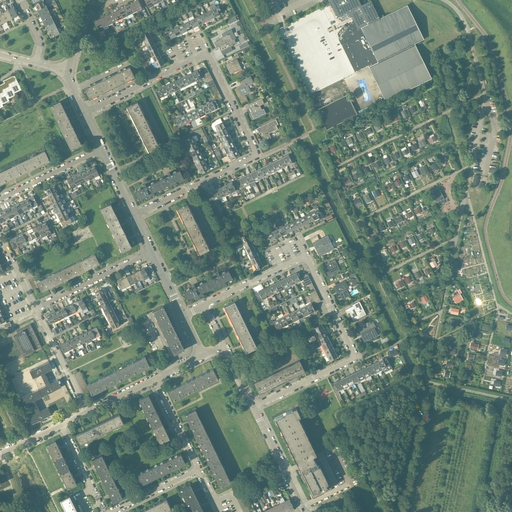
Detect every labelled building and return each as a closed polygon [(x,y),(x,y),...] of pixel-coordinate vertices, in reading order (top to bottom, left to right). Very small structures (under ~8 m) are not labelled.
[(45,5),(44,2),(47,0),(46,0),(42,0),(43,0),(34,5),(37,10),(46,6),(45,5)] [(138,0),(133,3),(137,11),(138,13),(143,11),(142,8),(138,0)] [(150,0),(144,0),(148,8),(153,6),(150,0)] [(431,78),(414,44),(423,39),(407,5),(379,19),(370,1),(361,5),(358,0),(328,0),(337,17),(348,12),(352,20),(347,28),(344,25),(337,34),(338,37),(339,39),(338,39),(354,72),(368,66),(385,101),(431,78)] [(46,6),(37,10),(40,16),(48,11),(48,10),(46,7),(49,5),(49,3),(45,5),(46,6)] [(133,3),(128,5),(132,13),(137,11),(133,3)] [(12,4),(10,4),(12,8),(8,9),(7,10),(12,19),(17,16),(13,8),(14,7),(12,4)] [(128,5),(123,8),(127,16),(132,13),(128,5)] [(216,8),(210,11),(214,18),(219,15),(219,14),(222,13),(218,5),(215,7),(216,8)] [(12,19),(7,10),(8,9),(7,6),(5,7),(6,10),(3,12),(2,13),(6,22),(12,19)] [(123,8),(118,10),(122,18),(127,16),(123,8)] [(48,11),(40,16),(42,21),(51,17),(51,16),(49,13),(52,11),(51,9),(48,10),(48,11)] [(118,10),(113,12),(117,20),(122,18),(118,10)] [(210,11),(205,13),(208,20),(214,18),(210,11)] [(113,12),(109,15),(112,23),(117,20),(113,12)] [(205,13),(200,16),(203,23),(208,20),(205,13)] [(51,17),(42,21),(45,27),(54,22),(53,21),(52,18),(55,16),(54,14),(51,16),(51,17)] [(109,15),(104,17),(108,25),(112,23),(109,15)] [(200,16),(194,18),(198,26),(203,23),(200,16)] [(104,17),(99,19),(103,27),(108,25),(104,17)] [(194,18),(189,21),(192,28),(198,26),(194,18)] [(99,19),(94,22),(98,30),(99,33),(104,30),(103,27),(99,19)] [(54,22),(45,27),(48,32),(57,28),(56,27),(54,24),(58,22),(57,20),(53,21),(54,22)] [(189,21),(183,24),(187,31),(192,28),(189,21)] [(183,24),(178,26),(181,34),(187,31),(183,24)] [(57,28),(48,32),(50,38),(59,34),(57,29),(60,27),(59,25),(56,27),(57,28)] [(178,26),(173,29),(176,36),(181,34),(178,26)] [(173,29),(167,32),(167,30),(163,32),(166,38),(169,36),(171,39),(176,36),(173,29)] [(148,31),(141,35),(144,40),(151,37),(148,31)] [(221,51),(233,46),(232,44),(236,43),(234,39),(232,40),(229,34),(227,35),(227,34),(226,35),(220,38),(221,39),(214,42),(217,47),(219,46),(221,51)] [(151,37),(144,40),(146,46),(153,43),(151,37)] [(153,43),(146,46),(149,51),(156,48),(153,43)] [(156,48),(149,51),(151,57),(159,53),(156,48)] [(159,53),(151,57),(154,62),(161,59),(159,53)] [(225,64),(230,74),(241,69),(236,59),(239,58),(238,54),(232,57),(233,60),(225,64)] [(161,59),(154,62),(157,68),(164,64),(161,59)] [(129,67),(118,72),(114,74),(120,85),(135,77),(129,67)] [(202,80),(197,70),(192,73),(196,81),(197,83),(202,80)] [(192,73),(186,75),(190,83),(196,81),(192,73)] [(114,74),(110,76),(99,82),(104,92),(120,85),(114,74)] [(190,83),(186,75),(181,78),(185,86),(190,83)] [(14,76),(3,81),(4,83),(0,85),(0,107),(3,106),(2,104),(9,101),(8,98),(15,95),(14,93),(21,89),(14,76)] [(244,83),(236,87),(241,97),(251,92),(248,86),(253,83),(250,76),(242,80),(244,83)] [(185,86),(181,78),(175,81),(180,91),(186,88),(185,86)] [(180,91),(175,81),(170,83),(174,91),(175,94),(180,91)] [(99,82),(91,85),(84,89),(89,100),(104,92),(99,82)] [(170,83),(165,86),(168,94),(174,91),(170,83)] [(165,86),(159,89),(156,90),(160,98),(168,94),(165,86)] [(323,106),(318,109),(325,124),(324,124),(327,129),(357,115),(347,94),(323,106)] [(261,99),(245,106),(247,109),(251,108),(252,110),(253,111),(250,113),(253,119),(263,114),(259,106),(263,103),(263,102),(262,101),(261,99)] [(219,108),(216,102),(215,100),(207,104),(211,112),(219,108)] [(60,101),(50,106),(50,107),(57,121),(67,116),(64,110),(63,108),(60,102),(60,101)] [(137,102),(132,104),(131,104),(130,104),(131,105),(126,107),(134,122),(145,117),(137,102)] [(205,114),(201,106),(200,104),(198,105),(199,107),(196,109),(200,117),(205,114)] [(207,104),(201,106),(205,114),(211,112),(207,104)] [(196,109),(191,111),(195,119),(200,117),(196,109)] [(191,111),(185,114),(189,122),(195,119),(191,111)] [(185,114),(180,117),(184,125),(189,122),(185,114)] [(67,116),(57,121),(64,135),(74,130),(71,124),(70,122),(67,116)] [(152,132),(146,121),(145,117),(134,122),(141,138),(152,132)] [(180,117),(174,119),(178,127),(184,125),(180,117)] [(264,125),(256,129),(258,132),(261,131),(265,139),(265,140),(270,138),(268,133),(275,130),(277,129),(275,126),(278,124),(275,119),(275,120),(273,121),(270,122),(270,123),(264,125)] [(215,126),(217,131),(225,127),(223,122),(215,126)] [(225,127),(217,131),(220,137),(228,133),(225,127)] [(74,130),(64,135),(71,149),(71,150),(81,145),(78,139),(77,136),(77,137),(74,130)] [(159,147),(152,132),(141,138),(149,153),(159,147)] [(228,133),(220,137),(223,142),(231,138),(228,133)] [(192,137),(184,141),(187,146),(195,142),(192,137)] [(231,138),(223,142),(225,147),(233,143),(231,138)] [(195,142),(187,146),(190,151),(198,148),(195,142)] [(233,143),(225,147),(228,153),(236,149),(233,143)] [(198,148),(190,151),(192,157),(200,153),(198,148)] [(236,149),(228,153),(231,158),(234,157),(235,159),(240,157),(236,149)] [(44,151),(30,158),(35,168),(41,165),(43,164),(49,161),(44,151)] [(200,153),(192,157),(195,162),(203,158),(200,153)] [(288,155),(282,157),(282,158),(286,166),(292,163),(288,155)] [(30,158),(15,165),(20,175),(26,172),(27,172),(29,171),(35,168),(30,158)] [(203,158),(195,162),(197,168),(205,164),(203,158)] [(282,158),(277,160),(281,168),(286,166),(282,158)] [(277,160),(272,163),(276,171),(281,168),(277,160)] [(272,163),(266,165),(270,173),(276,171),(272,163)] [(205,164),(197,168),(200,173),(208,169),(205,164)] [(15,165),(1,172),(5,182),(12,179),(14,178),(20,175),(15,165)] [(266,165),(261,168),(265,176),(270,173),(266,165)] [(94,166),(90,168),(95,180),(97,180),(95,177),(99,175),(94,166)] [(90,168),(85,171),(89,180),(93,178),(94,181),(95,180),(90,168)] [(261,168),(256,171),(259,179),(265,176),(261,168)] [(172,176),(165,179),(164,177),(162,178),(160,179),(161,179),(157,181),(160,188),(164,186),(164,187),(167,185),(168,187),(177,183),(176,181),(179,180),(179,179),(182,177),(179,170),(175,172),(173,172),(174,173),(171,174),(172,176)] [(419,175),(416,170),(411,173),(414,178),(419,175)] [(85,171),(80,173),(86,185),(88,184),(86,181),(89,180),(85,171)] [(256,171),(250,173),(254,181),(259,179),(256,171)] [(80,173),(76,175),(80,184),(84,183),(85,185),(86,185),(80,173)] [(250,173),(245,176),(248,184),(254,181),(250,173)] [(76,175),(71,177),(77,189),(78,189),(77,186),(80,184),(76,175)] [(245,176),(238,179),(240,182),(237,184),(239,190),(243,188),(242,187),(248,184),(245,176)] [(67,180),(71,189),(75,187),(76,190),(77,189),(71,177),(67,180)] [(401,184),(398,179),(393,181),(396,187),(401,184)] [(150,187),(143,190),(142,188),(140,189),(138,189),(139,190),(135,192),(138,199),(141,197),(142,198),(145,196),(146,198),(155,193),(154,192),(157,190),(157,189),(160,188),(157,181),(153,183),(153,182),(151,183),(151,184),(149,185),(150,187)] [(232,182),(226,185),(230,193),(231,196),(237,193),(237,194),(241,193),(239,190),(237,184),(233,185),(232,182)] [(54,185),(45,190),(47,195),(59,189),(59,188),(56,189),(54,185)] [(226,185),(221,187),(225,195),(230,193),(226,185)] [(221,187),(216,190),(221,201),(226,198),(225,195),(221,187)] [(439,188),(430,192),(436,203),(440,201),(444,199),(441,193),(440,192),(439,188)] [(59,189),(47,195),(49,199),(59,195),(57,191),(60,190),(59,189)] [(221,201),(216,190),(210,193),(211,196),(208,198),(211,204),(214,202),(215,203),(221,201)] [(59,195),(49,199),(52,204),(64,198),(63,197),(60,198),(59,195)] [(33,196),(28,198),(34,210),(35,210),(34,207),(37,205),(33,196)] [(28,198),(23,201),(28,210),(32,208),(33,211),(34,210),(28,198)] [(64,198),(52,204),(54,209),(63,204),(61,201),(64,199),(64,198)] [(23,201),(19,203),(25,215),(26,214),(25,211),(28,210),(23,201)] [(19,203),(14,205),(19,214),(22,212),(24,215),(25,215),(19,203)] [(63,204),(54,209),(56,213),(68,207),(68,206),(65,207),(63,204)] [(100,208),(107,223),(117,218),(114,212),(113,210),(112,210),(110,204),(100,208)] [(177,209),(184,224),(194,219),(187,204),(184,206),(184,205),(182,206),(177,209)] [(14,205),(10,207),(16,219),(17,218),(16,216),(19,214),(14,205)] [(10,207),(5,209),(10,219),(13,217),(15,220),(16,219),(10,207)] [(68,207),(56,213),(58,218),(68,213),(66,210),(69,208),(68,207)] [(317,208),(315,209),(309,211),(310,213),(313,220),(319,218),(320,220),(324,218),(323,215),(321,216),(317,208)] [(5,209),(1,212),(7,223),(8,223),(6,220),(10,219),(5,209)] [(68,213),(58,218),(61,222),(73,216),(72,215),(69,217),(68,213)] [(310,213),(305,216),(308,223),(313,220),(310,213)] [(73,216),(61,222),(63,227),(72,222),(70,219),(73,218),(73,216)] [(305,216),(299,219),(303,225),(308,223),(305,216)] [(117,218),(107,223),(114,237),(124,233),(121,227),(120,224),(119,224),(117,218)] [(194,219),(184,224),(191,239),(201,234),(194,219)] [(299,219),(294,221),(297,228),(303,225),(299,219)] [(294,221),(288,224),(292,231),(297,228),(294,221)] [(49,223),(47,224),(46,222),(41,224),(46,236),(48,235),(46,233),(50,231),(52,230),(49,223)] [(41,224),(36,226),(40,236),(44,234),(45,236),(46,236),(41,224)] [(288,224),(283,226),(286,233),(292,231),(288,224)] [(36,226),(31,229),(37,240),(39,240),(37,237),(40,236),(36,226)] [(283,226),(278,229),(281,236),(286,233),(283,226)] [(31,229),(27,231),(31,240),(35,238),(36,241),(37,240),(31,229)] [(263,242),(269,239),(270,241),(276,238),(272,232),(271,229),(266,232),(266,233),(260,236),(263,242)] [(278,229),(272,232),(276,238),(281,236),(278,229)] [(27,231),(22,233),(28,245),(29,244),(28,241),(31,240),(27,231)] [(22,233),(18,235),(22,244),(26,243),(27,245),(28,245),(22,233)] [(124,233),(114,237),(121,252),(131,248),(128,241),(127,238),(127,239),(124,233)] [(201,234),(191,239),(199,255),(209,250),(201,234)] [(240,238),(243,243),(250,240),(247,234),(240,238)] [(18,235),(13,237),(19,249),(23,247),(22,244),(18,235)] [(314,243),(315,246),(317,245),(318,247),(315,248),(319,255),(323,253),(323,254),(331,250),(328,244),(333,242),(330,236),(314,243)] [(18,250),(19,249),(13,237),(9,240),(13,249),(17,247),(18,250)] [(250,240),(243,243),(245,249),(252,245),(250,240)] [(252,245),(245,249),(248,254),(255,250),(252,245)] [(255,250),(248,254),(251,259),(258,256),(255,250)] [(95,254),(80,261),(84,270),(90,267),(91,268),(93,267),(93,266),(99,263),(95,254)] [(258,256),(251,259),(253,265),(260,261),(258,256)] [(339,270),(334,260),(323,265),(328,275),(335,272),(339,270)] [(80,261),(65,268),(70,277),(76,274),(76,275),(79,274),(79,273),(84,270),(80,261)] [(260,261),(253,265),(256,270),(263,267),(260,261)] [(65,268),(51,275),(55,285),(62,282),(64,281),(64,280),(70,277),(65,268)] [(144,268),(140,271),(143,278),(144,280),(149,278),(148,275),(149,275),(147,272),(146,272),(144,268)] [(210,279),(206,281),(209,288),(212,286),(213,287),(216,286),(217,287),(226,283),(225,281),(228,280),(228,279),(231,277),(228,270),(224,272),(222,273),(223,273),(220,274),(221,276),(214,279),(213,278),(211,279),(211,278),(209,279),(210,279)] [(140,271),(135,273),(139,281),(143,278),(140,271)] [(135,273),(130,275),(134,283),(139,281),(135,273)] [(296,273),(291,275),(295,283),(303,280),(302,278),(299,279),(296,273)] [(51,275),(36,282),(37,284),(39,287),(41,292),(47,289),(50,288),(50,287),(55,285),(51,275)] [(130,275),(126,277),(130,285),(134,283),(130,275)] [(291,275),(285,278),(289,286),(295,283),(291,275)] [(126,277),(122,279),(125,287),(130,285),(126,277)] [(285,278),(280,281),(284,289),(289,286),(285,278)] [(122,279),(117,282),(119,285),(118,286),(119,289),(121,289),(125,287),(122,279)] [(199,287),(192,290),(191,288),(189,290),(189,289),(187,290),(183,292),(187,299),(190,297),(191,298),(194,297),(195,298),(204,294),(203,292),(206,291),(205,290),(209,288),(206,281),(202,283),(200,283),(200,284),(198,285),(199,287)] [(280,281),(275,283),(278,291),(284,289),(280,281)] [(398,289),(403,286),(400,281),(395,284),(398,289)] [(342,282),(333,286),(336,292),(339,291),(339,292),(339,293),(342,299),(347,296),(344,290),(346,289),(342,282)] [(275,283),(269,286),(273,294),(278,291),(275,283)] [(269,286),(264,289),(268,297),(273,294),(269,286)] [(104,288),(95,292),(97,297),(105,293),(106,292),(104,288)] [(264,289),(258,291),(262,299),(268,297),(264,289)] [(105,293),(97,297),(99,301),(107,298),(105,293)] [(459,295),(453,298),(456,303),(462,300),(459,295)] [(107,298),(99,301),(101,306),(109,302),(107,298)] [(82,299),(77,301),(81,309),(83,311),(87,309),(85,305),(87,304),(85,300),(83,301),(82,299)] [(77,301),(73,303),(77,311),(81,309),(77,301)] [(353,307),(351,308),(350,307),(345,310),(347,314),(349,312),(352,319),(356,317),(357,318),(365,314),(363,310),(359,301),(352,305),(353,307)] [(109,302),(101,306),(104,311),(111,307),(109,302)] [(224,307),(229,319),(231,322),(242,317),(234,302),(224,307)] [(315,311),(312,305),(314,304),(315,304),(314,302),(313,302),(311,303),(306,306),(309,314),(315,311)] [(73,303),(68,305),(72,313),(77,311),(73,303)] [(68,305),(64,308),(68,315),(72,313),(68,305)] [(111,307),(104,311),(106,315),(115,310),(113,306),(111,307)] [(163,306),(152,311),(149,313),(156,327),(159,326),(170,320),(163,306)] [(306,306),(300,308),(304,316),(309,314),(306,306)] [(64,308),(59,310),(63,317),(68,315),(64,308)] [(300,308),(295,311),(299,319),(304,316),(300,308)] [(59,310),(55,312),(59,320),(63,317),(59,310)] [(115,310),(106,315),(108,320),(116,316),(118,315),(115,310)] [(295,311),(289,314),(293,322),(299,319),(295,311)] [(46,321),(48,320),(50,324),(54,322),(51,314),(50,312),(44,315),(46,321)] [(55,312),(51,314),(54,322),(59,320),(55,312)] [(289,314),(284,316),(288,324),(293,322),(289,314)] [(116,316),(108,320),(110,324),(118,320),(116,316)] [(284,316),(278,319),(282,327),(288,324),(284,316)] [(242,317),(231,322),(239,337),(249,332),(242,317)] [(118,320),(110,324),(112,329),(120,325),(122,324),(120,319),(118,320)] [(278,319),(273,321),(272,320),(269,322),(271,327),(275,325),(277,330),(282,327),(278,319)] [(170,320),(159,326),(156,327),(163,341),(166,340),(177,335),(170,320)] [(363,326),(356,329),(359,336),(361,335),(361,337),(363,336),(365,341),(369,339),(377,335),(374,329),(376,328),(373,322),(367,325),(368,327),(364,328),(363,326)] [(30,324),(16,331),(18,334),(13,336),(23,356),(41,347),(35,334),(30,324)] [(321,324),(313,328),(316,334),(324,330),(321,324)] [(96,327),(91,330),(95,337),(100,335),(100,334),(101,334),(99,330),(98,331),(96,327)] [(91,330),(87,332),(91,339),(95,337),(91,330)] [(324,330),(316,334),(319,339),(327,335),(324,330)] [(87,332),(82,334),(86,342),(87,344),(92,342),(91,339),(87,332)] [(249,332),(239,337),(246,353),(257,348),(249,332)] [(82,334),(78,336),(82,344),(86,342),(82,334)] [(177,335),(166,340),(163,341),(171,356),(184,350),(177,335)] [(327,335),(319,339),(321,344),(329,341),(327,335)] [(78,336),(73,338),(77,346),(82,344),(78,336)] [(73,338),(69,340),(73,348),(77,346),(73,338)] [(69,340),(64,343),(68,350),(73,348),(69,340)] [(329,341),(321,344),(324,350),(332,346),(329,341)] [(64,343),(60,345),(64,353),(68,350),(64,343)] [(332,346),(324,350),(326,355),(334,351),(332,346)] [(396,349),(387,353),(389,357),(398,353),(396,349)] [(334,351),(326,355),(329,361),(337,357),(334,351)] [(145,356),(130,363),(135,374),(150,366),(145,356)] [(390,365),(386,357),(382,359),(377,362),(381,370),(386,367),(390,365)] [(305,372),(299,360),(284,368),(289,379),(305,372)] [(50,384),(44,373),(52,369),(49,362),(29,371),(33,378),(41,375),(46,385),(19,399),(23,406),(31,402),(36,413),(28,417),(32,424),(51,415),(47,407),(40,411),(34,400),(61,387),(57,380),(50,384)] [(377,362),(372,364),(376,372),(381,370),(377,362)] [(130,363),(115,370),(120,381),(135,374),(130,363)] [(372,364),(366,367),(370,375),(376,372),(372,364)] [(366,367),(361,370),(365,378),(370,375),(366,367)] [(284,368),(269,375),(274,386),(289,379),(284,368)] [(213,369),(198,376),(203,386),(218,379),(213,369)] [(115,370),(101,377),(106,388),(120,381),(115,370)] [(361,370),(355,372),(359,380),(365,378),(361,370)] [(355,372),(350,375),(354,383),(359,380),(355,372)] [(269,375),(253,383),(259,394),(274,386),(269,375)] [(350,375),(345,378),(349,386),(354,383),(350,375)] [(198,376),(190,380),(184,383),(189,393),(203,386),(198,376)] [(88,387),(89,390),(91,395),(106,388),(101,377),(86,384),(88,387)] [(345,378),(339,380),(343,388),(349,386),(345,378)] [(336,388),(337,390),(337,391),(343,388),(339,380),(334,383),(334,385),(335,387),(336,388)] [(184,383),(176,387),(169,390),(174,401),(189,393),(184,383)] [(141,398),(139,399),(138,400),(145,414),(155,410),(152,403),(153,403),(151,401),(148,395),(141,398)] [(275,419),(277,423),(278,422),(279,425),(278,425),(280,429),(281,429),(282,431),(281,432),(283,436),(284,435),(285,437),(285,438),(284,438),(286,442),(287,442),(287,441),(288,444),(287,444),(289,448),(290,448),(290,447),(292,450),(291,450),(290,451),(292,454),(293,454),(295,456),(294,457),(293,457),(295,461),(296,461),(297,460),(298,463),(297,463),(297,464),(300,469),(300,470),(301,474),(303,473),(304,475),(303,476),(305,480),(306,479),(307,482),(306,482),(308,486),(309,486),(310,488),(309,488),(311,492),(312,492),(313,494),(312,494),(313,495),(321,491),(323,490),(338,483),(335,477),(335,478),(334,478),(326,462),(327,461),(325,457),(324,458),(321,451),(316,454),(314,450),(313,451),(311,449),(312,448),(313,448),(311,444),(310,444),(309,445),(308,442),(309,442),(310,442),(308,438),(307,438),(306,438),(305,436),(306,436),(307,435),(305,431),(304,432),(303,432),(302,430),(303,429),(304,429),(302,425),(301,425),(300,426),(299,423),(300,423),(298,417),(300,416),(296,408),(296,407),(292,409),(292,410),(292,411),(284,415),(275,419)] [(155,410),(145,414),(152,429),(162,424),(159,418),(160,418),(158,415),(158,416),(155,410)] [(195,410),(184,415),(191,428),(202,423),(195,410)] [(112,416),(110,417),(110,418),(104,421),(109,430),(124,423),(119,414),(113,417),(112,416)] [(98,423),(96,424),(96,425),(90,428),(95,437),(109,430),(104,421),(98,424),(98,423)] [(202,423),(191,428),(199,444),(209,439),(202,423)] [(162,424),(152,429),(160,443),(169,438),(166,432),(167,432),(165,430),(162,424)] [(84,430),(81,431),(82,432),(75,435),(80,444),(95,437),(90,428),(84,431),(84,430)] [(209,439),(199,444),(206,458),(216,453),(209,439)] [(55,441),(46,445),(53,459),(62,455),(55,441)] [(216,453),(206,458),(213,473),(223,468),(216,453)] [(180,454),(171,458),(166,461),(170,470),(176,468),(177,468),(179,467),(179,466),(185,463),(180,454)] [(62,455),(53,459),(60,474),(69,470),(62,455)] [(94,458),(92,459),(95,466),(94,466),(95,468),(96,468),(99,474),(108,469),(101,455),(94,458)] [(166,461),(156,465),(151,468),(156,477),(162,474),(162,475),(164,474),(164,473),(170,470),(166,461)] [(151,468),(142,472),(137,475),(140,482),(141,484),(141,485),(148,482),(150,481),(150,480),(156,477),(151,468)] [(223,468),(213,473),(220,487),(230,482),(223,468)] [(108,469),(99,474),(102,480),(101,480),(102,482),(103,482),(106,488),(115,484),(108,469)] [(69,470),(60,474),(67,489),(76,484),(69,470)] [(115,484),(106,488),(109,494),(108,495),(109,497),(110,497),(113,503),(122,498),(115,484)] [(190,485),(179,490),(187,505),(197,499),(194,493),(190,485)] [(69,496),(60,500),(65,511),(72,511),(76,510),(69,496)] [(160,502),(157,503),(155,504),(151,506),(154,511),(165,511),(171,509),(166,499),(160,502)] [(203,511),(197,499),(187,505),(190,511),(203,511)] [(294,508),(289,499),(284,501),(289,511),(294,508)] [(286,511),(289,511),(284,501),(280,504),(283,511),(286,511)]
